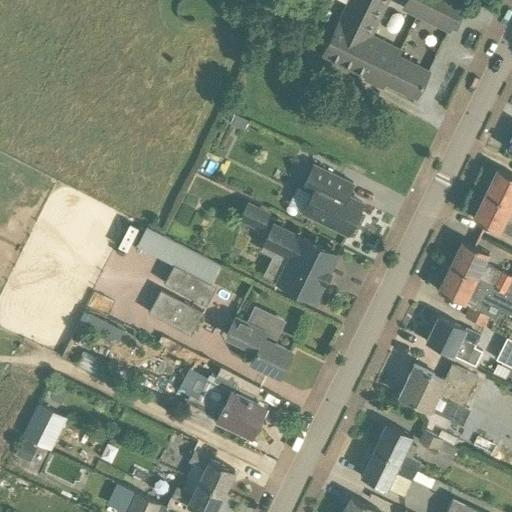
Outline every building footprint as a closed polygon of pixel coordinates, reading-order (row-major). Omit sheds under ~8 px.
[(340,20),(324,53),(384,83),(385,80),(417,96),(429,71),(398,56),(401,50),(371,36),(386,8),(389,0),(408,0),(405,7),(449,29),(463,0),(462,0),(350,0),(340,20)] [(249,120),(235,113),(230,123),(244,130),(249,120)] [(313,191),(303,210),(348,233),(363,202),(347,194),(346,190),(343,189),(348,179),(315,162),(303,186),(313,191)] [(485,193),(511,206),(511,174),(497,167),(485,193)] [(511,206),(485,193),(472,218),(500,232),(511,237),(511,206)] [(269,212),(248,201),(241,215),(262,226),(269,212)] [(300,235),(274,222),(263,243),(289,256),(277,280),(314,299),(323,281),(325,281),(330,271),(329,270),(338,253),(300,234),(300,235)] [(137,245),(174,263),(185,269),(210,281),(212,282),(221,264),(183,246),(146,227),(137,245)] [(450,264),(511,294),(511,277),(485,264),(490,253),(462,239),(450,264)] [(437,290),(470,306),(465,317),(483,326),(488,315),(496,319),(500,308),(511,314),(511,294),(450,264),(437,290)] [(164,285),(207,308),(217,288),(174,266),(164,285)] [(203,313),(161,291),(148,314),(191,337),(203,313)] [(124,330),(84,310),(73,331),(77,333),(76,336),(85,340),(90,330),(113,341),(114,339),(118,341),(124,330)] [(266,330),(235,315),(226,333),(256,348),(250,361),(280,376),(292,351),(263,337),(266,330)] [(475,347),(481,335),(439,315),(426,341),(475,365),(482,351),(475,347)] [(511,339),(507,337),(495,360),(511,368),(511,339)] [(400,395),(441,415),(450,399),(464,405),(478,375),(451,362),(443,378),(415,364),(400,395)] [(177,388),(195,394),(204,372),(185,365),(177,388)] [(219,408),(190,394),(180,415),(207,428),(213,417),(252,436),(259,421),(256,419),(263,404),(254,400),(260,389),(221,368),(217,378),(231,384),(219,408)] [(57,383),(50,398),(60,403),(67,389),(57,383)] [(39,403),(23,435),(52,449),(68,417),(39,403)] [(374,449),(417,470),(422,461),(405,453),(413,435),(387,422),(374,449)] [(418,441),(439,451),(444,440),(433,435),(424,430),(418,441)] [(38,447),(22,440),(16,455),(31,462),(38,447)] [(458,446),(444,440),(439,451),(452,458),(458,446)] [(412,479),(417,470),(374,449),(361,476),(387,489),(396,471),(412,479)] [(206,468),(199,482),(224,493),(235,470),(210,458),(210,459),(194,451),(189,460),(206,468)] [(202,511),(214,511),(224,493),(199,482),(192,495),(182,490),(176,488),(172,497),(188,505),(202,511)] [(161,501),(145,493),(138,490),(127,511),(165,511),(168,506),(160,502),(161,501)] [(343,511),(378,511),(377,511),(379,509),(351,496),(343,511)] [(446,511),(480,511),(453,498),(446,511)]
